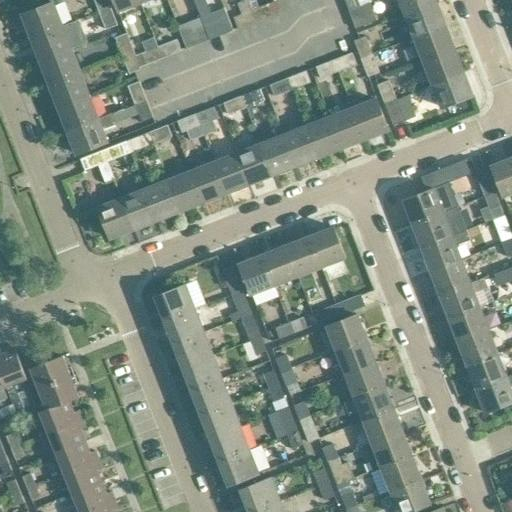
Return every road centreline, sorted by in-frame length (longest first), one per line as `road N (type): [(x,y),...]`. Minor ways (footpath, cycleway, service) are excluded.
road 1 (residential): [(459,459),(352,185)]
road 2 (residential): [(111,280),(352,185)]
road 3 (residential): [(0,67),(75,263),(111,280)]
road 4 (residential): [(200,511),(111,280)]
road 5 (unknown): [(309,0),(298,28),(154,89)]
road 6 (residential): [(352,185),(510,123)]
road 7 (residential): [(510,123),(466,0)]
